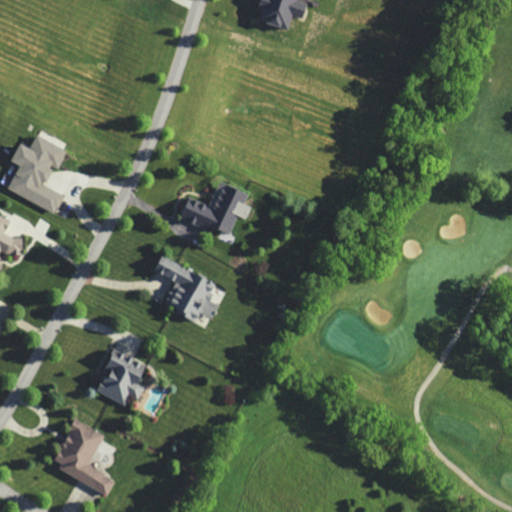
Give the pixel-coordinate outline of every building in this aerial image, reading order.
[(295,31),(298,17),(309,20),(314,0),(264,0),(259,22),(295,31)] [(12,191),(59,215),(69,197),(49,187),(59,169),(63,171),(72,152),(42,136),(35,150),(25,145),(16,162),(25,167),(12,191)] [(229,235),(234,217),(245,220),(249,207),(243,205),(246,192),(213,183),(207,205),(182,198),(176,220),(229,235)] [(0,260),(4,253),(13,259),(22,243),(1,231),(7,221),(0,217),(0,260)] [(170,304),(180,309),(178,313),(201,323),(205,314),(217,320),(223,306),(214,302),(223,283),(167,258),(160,273),(180,282),(170,304)] [(131,407),(135,397),(143,401),(149,387),(145,385),(153,367),(118,351),(109,371),(111,371),(101,393),(131,407)] [(113,497),(120,481),(93,468),(109,436),(80,421),(60,462),(66,466),(63,472),(113,497)]
